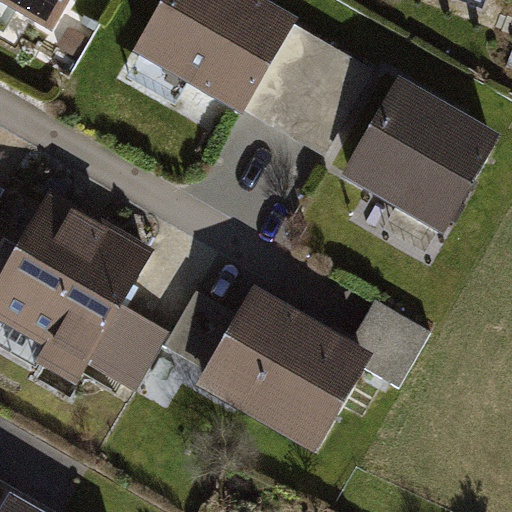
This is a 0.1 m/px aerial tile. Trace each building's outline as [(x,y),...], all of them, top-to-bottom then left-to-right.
[(68,0),(0,0),(0,6),(49,34),(68,0)] [(287,32),(231,0),(174,0),(140,61),(239,117),(287,32)] [(491,150),(402,97),(351,183),(439,235),(491,150)] [(0,205),(11,183),(0,177),(0,205)] [(141,259),(50,209),(0,298),(0,318),(83,364),(141,259)] [(361,370),(255,311),(206,397),(312,456),(361,370)] [(47,511),(0,485),(0,511),(47,511)]
